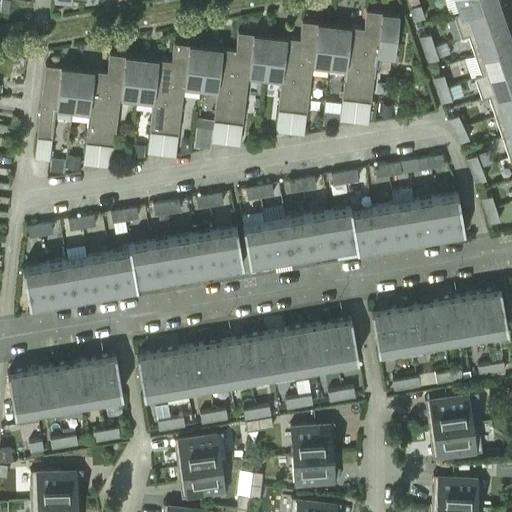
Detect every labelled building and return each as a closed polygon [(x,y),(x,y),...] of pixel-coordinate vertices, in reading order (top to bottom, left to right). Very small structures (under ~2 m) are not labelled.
[(1,0),(0,8),(8,10),(9,0),(1,0)] [(453,14),(454,15),(497,0),(456,0),(460,11),(453,14)] [(498,0),(497,0),(454,15),(461,35),(505,20),(498,0)] [(414,19),(424,15),(420,3),(410,6),(414,19)] [(365,27),(356,99),(370,101),(376,52),(394,54),(399,13),(366,9),(364,27),(365,27)] [(312,62),(328,64),(334,23),(302,20),(300,38),(292,110),(306,111),(312,62)] [(468,34),(474,53),(511,40),(511,39),(505,20),(461,35),(461,36),(468,34)] [(365,27),(364,27),(334,23),(328,64),(345,67),(342,98),(356,99),(365,27)] [(248,73),(264,75),(269,34),(238,30),(235,49),(236,49),(228,120),(242,122),(248,73)] [(430,32),(420,35),(424,47),(434,44),(430,32)] [(300,38),(269,34),(264,75),(281,77),(277,108),(292,110),(300,38)] [(511,40),(474,53),(481,73),(474,75),(474,76),(511,63),(511,40)] [(184,84),(200,86),(205,45),(174,41),(171,59),(172,59),(163,131),(178,133),(184,84)] [(438,57),(434,44),(424,47),(428,60),(438,57)] [(236,49),(235,49),(205,45),(200,86),(217,88),(213,119),(228,120),(236,49)] [(120,94),(136,96),(141,56),(109,52),(107,70),(108,70),(99,142),(114,144),(120,94)] [(172,59),(171,59),(141,56),(136,96),(153,98),(149,129),(163,131),(172,59)] [(72,107),(77,67),(45,63),(36,135),(52,136),(55,105),(72,107)] [(511,63),(474,76),(481,97),(511,86),(511,63)] [(108,70),(107,70),(77,67),(72,107),(89,109),(85,140),(99,142),(108,70)] [(438,88),(447,85),(443,73),(434,76),(438,88)] [(447,85),(438,88),(442,101),(451,97),(447,85)] [(511,86),(481,97),(481,98),(488,95),(495,115),(511,109),(511,86)] [(394,104),(379,102),(378,115),(393,117),(394,104)] [(511,109),(495,115),(502,135),(511,131),(511,109)] [(338,112),(323,110),(321,123),(336,125),(338,112)] [(454,129),(463,125),(458,113),(449,117),(454,129)] [(193,145),(209,147),(211,127),(196,125),(193,145)] [(469,137),(463,125),(454,129),(460,141),(469,137)] [(511,131),(502,135),(509,156),(511,154),(511,131)] [(178,150),(189,151),(191,137),(180,136),(178,150)] [(130,143),(129,155),(142,156),(143,145),(130,143)] [(64,166),(77,168),(79,155),(66,153),(64,166)] [(442,153),(429,155),(431,165),(443,163),(442,153)] [(471,169),(481,165),(476,153),(467,156),(471,169)] [(431,165),(429,155),(416,157),(417,167),(431,165)] [(63,158),(50,156),(48,170),(62,172),(63,158)] [(399,160),(386,162),(388,172),(401,170),(399,160)] [(388,172),(386,162),(373,165),(375,174),(388,172)] [(486,177),(481,165),(471,169),(476,181),(486,177)] [(357,168),(344,170),(345,180),(358,178),(357,168)] [(345,180),(344,170),(331,172),(332,182),(345,180)] [(314,175),(301,177),(303,187),(316,185),(314,175)] [(303,187),(301,177),(288,179),(290,189),(303,187)] [(271,182),(258,184),(260,194),(273,192),(271,182)] [(260,194),(258,184),(245,186),(247,196),(260,194)] [(221,191),(208,193),(210,203),(223,201),(221,191)] [(457,191),(436,194),(442,233),(464,229),(457,191)] [(210,203),(208,193),(195,195),(197,205),(210,203)] [(486,209),(495,206),(491,193),(482,196),(486,209)] [(436,194),(414,198),(421,237),(442,233),(436,194)] [(179,198),(166,200),(167,210),(180,208),(179,198)] [(399,240),(421,237),(414,198),(392,202),(399,240)] [(167,210),(166,200),(153,202),(154,212),(167,210)] [(392,202),(371,206),(377,244),(399,240),(392,202)] [(136,205),(123,208),(125,217),(138,215),(136,205)] [(350,205),(327,209),(334,247),(355,244),(356,244),(350,209),(351,209),(350,205)] [(371,206),(351,209),(350,209),(356,244),(355,244),(356,248),(377,244),(371,206)] [(499,218),(495,206),(486,209),(490,221),(499,218)] [(125,217),(123,208),(110,210),(112,220),(113,219),(125,217)] [(327,209),(306,213),(312,251),(334,247),(327,209)] [(93,213),(80,215),(82,225),(95,223),(93,213)] [(306,213),(285,216),(291,255),(312,251),(306,213)] [(82,225),(80,215),(67,217),(69,227),(82,225)] [(285,216),(263,220),(270,258),(291,255),(285,216)] [(125,217),(113,219),(115,231),(127,229),(125,217)] [(51,220),(38,222),(39,232),(52,230),(51,220)] [(249,262),(270,258),(263,220),(242,223),(249,262)] [(26,234),(39,232),(38,222),(25,224),(26,234)] [(215,228),(221,267),(243,263),(236,225),(215,228)] [(215,228),(194,232),(200,270),(221,267),(215,228)] [(172,235),(179,274),(200,270),(194,232),(172,235)] [(172,235),(151,239),(158,278),(179,274),(172,235)] [(128,243),(128,247),(129,247),(135,281),(136,281),(158,278),(151,239),(128,243)] [(128,247),(109,250),(115,289),(137,285),(136,281),(135,281),(129,247),(128,247)] [(109,250),(87,254),(94,293),(115,289),(109,250)] [(65,258),(72,296),(94,293),(87,254),(65,258)] [(65,258),(44,262),(50,300),(72,296),(65,258)] [(29,304),(50,300),(44,262),(22,265),(29,304)] [(500,287),(478,291),(485,329),(507,325),(500,287)] [(464,333),(485,329),(478,291),(457,295),(464,333)] [(464,333),(457,295),(435,298),(442,337),(464,333)] [(420,341),(442,337),(435,298),(414,302),(420,341)] [(420,341),(414,302),(392,306),(399,344),(420,341)] [(377,348),(399,344),(392,306),(371,310),(377,348)] [(351,317),(329,320),(336,359),(358,355),(351,317)] [(314,362),(336,359),(329,320),(308,324),(314,362)] [(314,362),(308,324),(286,328),(293,366),(314,362)] [(286,328),(265,331),(272,370),(273,370),(274,381),(294,378),(292,366),(293,366),(286,328)] [(271,370),(265,331),(243,335),(250,373),(271,370)] [(228,377),(250,373),(243,335),(222,339),(228,377)] [(228,377),(222,339),(200,342),(207,381),(228,377)] [(185,384),(207,381),(200,342),(179,346),(185,384)] [(185,384),(179,346),(157,350),(164,388),(185,384)] [(142,392),(164,388),(157,350),(136,353),(142,392)] [(115,353),(93,357),(100,395),(122,391),(115,353)] [(93,357),(72,360),(78,399),(100,395),(93,357)] [(503,358),(490,361),(492,371),(505,368),(503,358)] [(57,402),(78,399),(72,360),(51,364),(57,402)] [(479,373),(492,371),(490,361),(477,363),(479,373)] [(51,364),(29,368),(36,406),(57,402),(51,364)] [(462,376),(460,366),(447,368),(449,378),(462,376)] [(29,368),(7,371),(14,410),(16,422),(38,418),(36,406),(29,368)] [(436,380),(449,378),(447,368),(434,371),(436,380)] [(405,375),(406,385),(419,383),(418,373),(405,375)] [(393,387),(406,385),(405,375),(392,378),(393,387)] [(340,386),(342,396),(355,394),(353,384),(340,386)] [(329,399),(342,396),(340,386),(327,389),(329,399)] [(477,390),(424,397),(428,426),(472,420),(477,419),(481,419),(477,390)] [(297,394),(299,404),(312,401),(310,391),(297,394)] [(286,406),(299,404),(297,394),(284,396),(286,406)] [(269,403),(256,406),(258,416),(270,414),(269,403)] [(212,408),(214,418),(227,416),(225,406),(212,408)] [(245,418),(258,416),(256,406),(243,408),(245,418)] [(201,420),(214,418),(212,408),(199,410),(201,420)] [(170,415),(171,425),(184,423),(183,413),(170,415)] [(158,427),(171,425),(170,415),(157,418),(158,427)] [(270,415),(257,417),(259,427),(272,425),(270,415)] [(259,427),(257,417),(244,419),(246,430),(259,427)] [(472,420),(428,426),(432,456),(481,449),(477,419),(472,420)] [(292,452),(336,449),(334,420),(290,423),(292,452)] [(105,427),(107,436),(120,434),(118,424),(105,427)] [(94,439),(107,436),(105,427),(92,429),(94,439)] [(222,429),(173,436),(177,466),(221,460),(221,461),(226,460),(222,429)] [(62,434),(64,444),(77,441),(76,432),(62,434)] [(51,446),(64,444),(62,434),(49,436),(51,446)] [(28,440),(30,450),(43,447),(41,437),(28,440)] [(294,482),(338,479),(336,449),(292,452),(294,482)] [(225,490),(221,461),(221,460),(177,466),(181,496),(225,490)] [(30,498),(80,497),(80,467),(30,468),(30,498)] [(251,469),(250,483),(260,484),(262,470),(251,469)] [(431,502),(475,504),(477,474),(432,472),(432,487),(431,502)] [(250,483),(248,494),(248,496),(259,497),(260,484),(250,483)] [(247,507),(248,496),(248,494),(238,493),(236,506),(247,507)] [(338,511),(340,501),(291,495),(288,511),(338,511)] [(80,511),(80,497),(30,498),(30,511),(80,511)] [(211,511),(212,508),(162,502),(161,511),(211,511)] [(474,511),(475,504),(431,502),(430,511),(474,511)]
